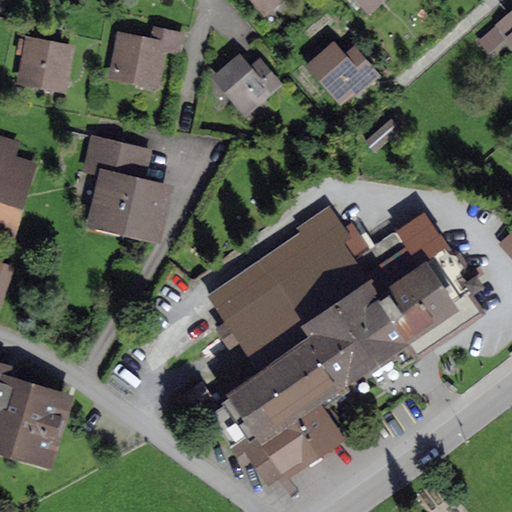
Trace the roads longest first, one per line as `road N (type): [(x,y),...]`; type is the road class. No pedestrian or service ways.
road 1 (residential): [(258,511),(153,427),(29,351),(0,342)]
road 2 (secondary): [(337,511),(511,392)]
